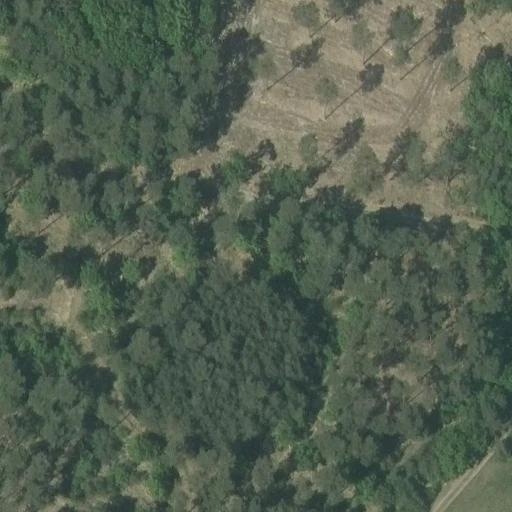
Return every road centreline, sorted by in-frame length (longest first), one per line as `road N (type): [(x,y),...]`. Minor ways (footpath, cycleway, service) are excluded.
road 1 (track): [(0,158),(511,239)]
road 2 (track): [(429,511),(511,415)]
